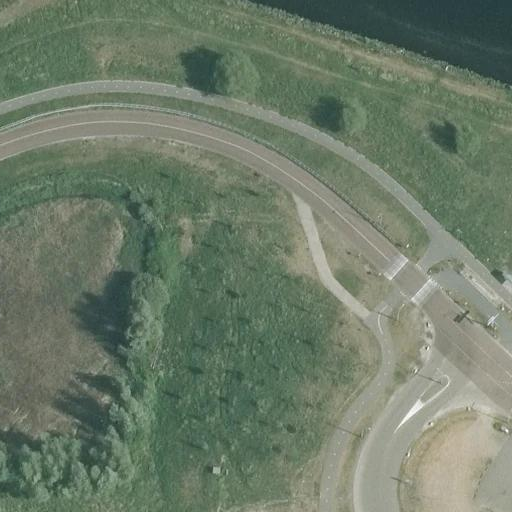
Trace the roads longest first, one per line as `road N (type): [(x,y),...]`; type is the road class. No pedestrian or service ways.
road 1 (tertiary): [(475,348),(317,196),(227,143),(117,122),(55,128),(0,146)]
road 2 (tertiary): [(377,511),(379,464),(396,430),(475,348)]
